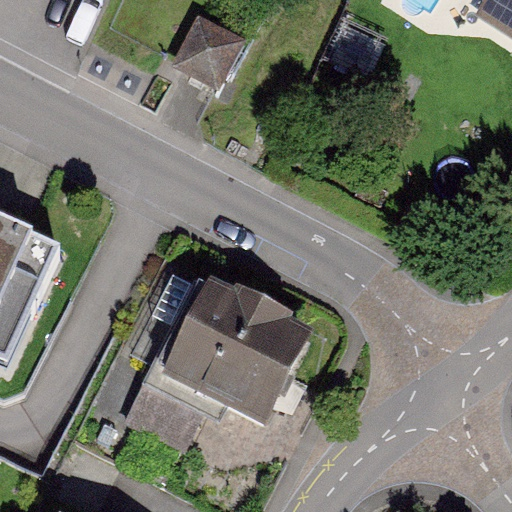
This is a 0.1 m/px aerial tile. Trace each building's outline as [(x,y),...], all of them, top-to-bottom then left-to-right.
[(511,0),(499,0),(484,27),(511,43),(511,0)] [(378,78),(394,45),(348,22),(332,55),(378,78)] [(248,53),(204,29),(177,77),(221,101),(248,53)] [(0,351),(9,356),(64,236),(0,207),(0,351)] [(308,348),(203,298),(160,386),(266,437),(308,348)]
